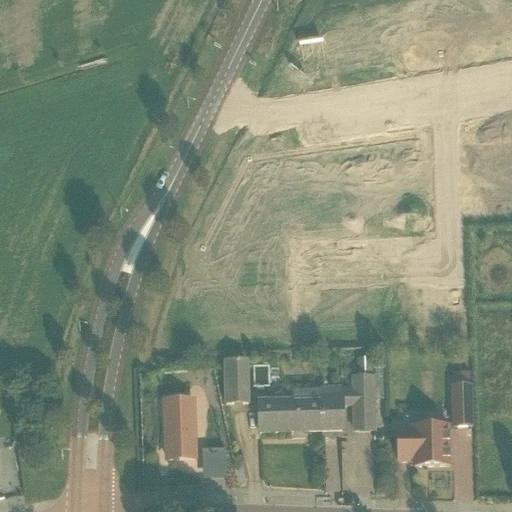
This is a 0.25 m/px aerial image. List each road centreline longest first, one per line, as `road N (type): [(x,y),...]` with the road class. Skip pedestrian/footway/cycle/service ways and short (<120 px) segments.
road 1 (tertiary): [(178,170),(118,260),(87,368),(76,511)]
road 2 (tertiary): [(104,510),(112,369),(128,299),(178,170)]
road 3 (unknown): [(211,103),(304,119),(511,87)]
road 4 (tertiary): [(178,170),(262,0)]
